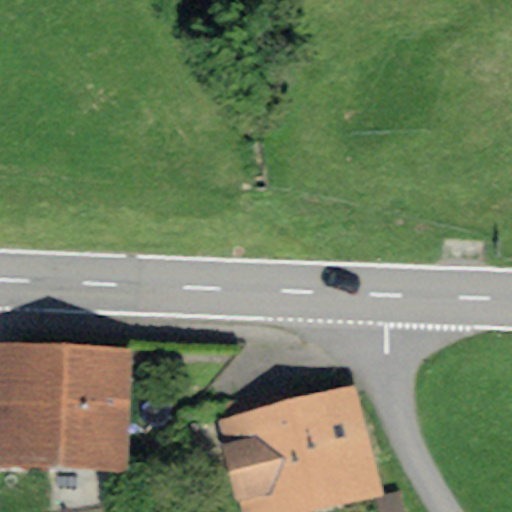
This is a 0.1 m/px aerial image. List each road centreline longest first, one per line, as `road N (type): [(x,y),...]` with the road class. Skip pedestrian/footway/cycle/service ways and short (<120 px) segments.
road 1 (primary): [(385,295),(0,279)]
road 2 (unclassified): [(385,295),(398,413),(448,511)]
road 3 (primary): [(511,300),(385,295)]
